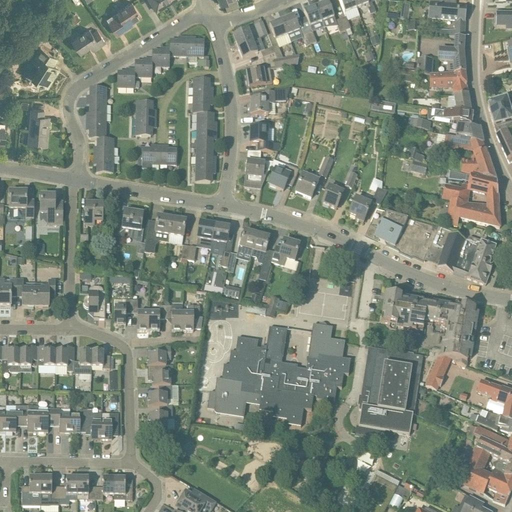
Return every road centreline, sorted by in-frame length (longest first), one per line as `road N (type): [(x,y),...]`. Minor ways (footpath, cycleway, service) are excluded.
road 1 (residential): [(511,300),(443,285),(313,228),(222,204)]
road 2 (residential): [(205,9),(70,95),(80,144),(76,179)]
road 3 (secondary): [(511,188),(476,97),(476,0)]
road 4 (residential): [(222,204),(232,128),(213,25)]
road 5 (residential): [(68,328),(70,178)]
road 6 (residential): [(222,204),(76,179)]
road 7 (residential): [(132,463),(6,463)]
